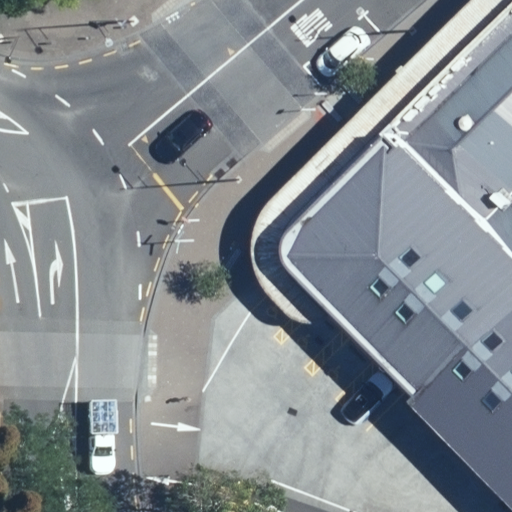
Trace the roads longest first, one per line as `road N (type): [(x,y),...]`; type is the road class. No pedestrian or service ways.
road 1 (residential): [(45,213),(313,0)]
road 2 (secondary): [(73,511),(45,213)]
